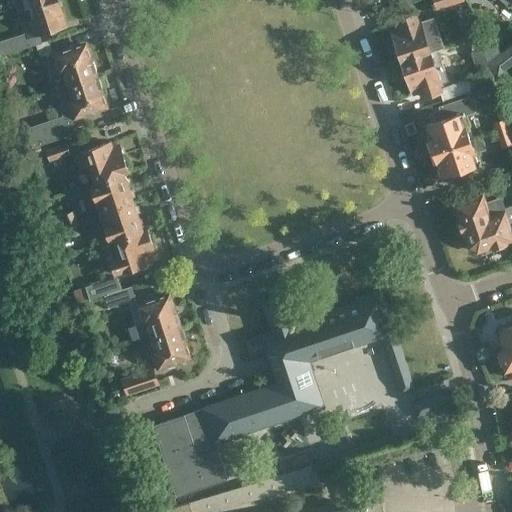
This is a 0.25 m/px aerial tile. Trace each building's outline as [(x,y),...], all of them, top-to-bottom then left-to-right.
[(13,0),(16,10),(46,0),(13,0)] [(59,0),(46,0),(16,10),(25,35),(27,34),(28,37),(40,33),(66,24),(61,9),(63,9),(59,0)] [(433,0),(437,9),(462,0),(433,0)] [(391,30),(402,61),(443,48),(433,16),(419,21),(417,14),(397,20),(399,28),(391,30)] [(36,45),(43,42),(40,33),(28,37),(27,34),(25,35),(0,43),(0,49),(2,56),(36,45)] [(43,42),(36,45),(40,57),(51,53),(52,55),(53,55),(54,54),(49,40),(43,42)] [(85,44),(54,54),(53,55),(63,86),(95,75),(85,44)] [(497,76),(511,65),(511,45),(488,64),(497,76)] [(445,72),(438,50),(402,61),(412,93),(420,90),(421,96),(439,91),(437,85),(439,84),(436,75),(445,72)] [(105,106),(95,75),(63,86),(73,116),(105,106)] [(443,101),(470,92),(466,80),(439,89),(443,101)] [(426,134),(431,151),(469,138),(465,128),(467,127),(464,115),(474,111),(477,106),(474,98),(469,95),(438,105),(439,109),(432,111),(435,120),(425,124),(428,134),(426,134)] [(69,114),(23,129),(29,148),(75,133),(69,114)] [(495,129),(508,125),(506,118),(493,122),(495,129)] [(508,125),(495,129),(501,148),(511,144),(511,137),(508,126),(508,125)] [(469,138),(431,151),(437,168),(440,167),(443,176),(480,164),(476,152),(486,149),(481,136),(470,140),(469,138)] [(50,161),(71,154),(66,142),(46,148),(50,161)] [(94,183),(123,174),(129,172),(120,146),(112,148),(110,142),(84,151),(84,153),(75,156),(79,169),(89,166),(94,183)] [(94,198),(99,212),(132,201),(123,174),(94,183),(90,185),(91,189),(90,191),(92,196),(94,198)] [(511,222),(511,209),(508,211),(504,198),(500,199),(493,201),(490,193),(454,204),(458,217),(456,218),(461,234),(463,234),(468,247),(477,251),(490,247),(491,250),(508,244),(507,241),(511,239),(507,224),(511,222)] [(108,241),(109,241),(142,230),(132,201),(99,212),(104,228),(103,230),(105,236),(107,237),(108,241)] [(64,224),(77,220),(75,210),(61,214),(64,224)] [(77,220),(64,224),(59,226),(62,237),(81,231),(77,220)] [(124,273),(150,264),(148,258),(156,255),(147,229),(142,230),(109,241),(115,259),(109,261),(113,273),(123,270),(124,273)] [(105,296),(131,287),(131,286),(120,290),(116,276),(86,286),(90,299),(107,293),(108,294),(104,295),(105,296)] [(131,287),(105,296),(108,308),(127,302),(136,327),(137,327),(141,339),(150,336),(179,326),(168,295),(138,305),(131,287)] [(228,479),(215,441),(320,406),(305,361),(382,335),(401,393),(412,389),(379,291),(356,299),(358,303),(294,324),(293,321),(290,322),(282,297),(263,302),(272,331),(245,340),(250,355),(267,350),(277,383),(152,425),(176,496),(228,479)] [(503,351),(511,347),(511,325),(503,328),(499,337),(503,350),(503,351)] [(179,326),(150,336),(154,349),(151,350),(156,367),(189,356),(179,326)] [(511,347),(503,351),(503,350),(499,351),(505,369),(509,368),(511,375),(511,347)] [(152,368),(121,379),(126,395),(157,384),(152,368)] [(415,417),(455,404),(451,391),(411,403),(415,417)] [(211,511),(320,480),(315,465),(166,509),(166,511),(211,511)]
